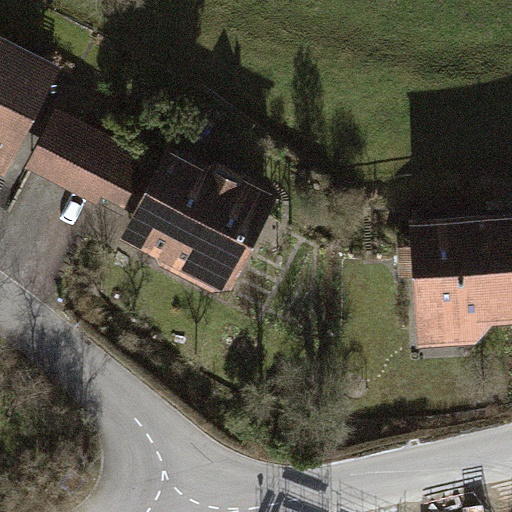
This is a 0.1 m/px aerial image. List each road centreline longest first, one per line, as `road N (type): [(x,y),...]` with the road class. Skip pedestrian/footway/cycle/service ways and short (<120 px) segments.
road 1 (tertiary): [(175,509),(246,511),(511,449)]
road 2 (residential): [(175,509),(166,469),(138,418),(0,297)]
